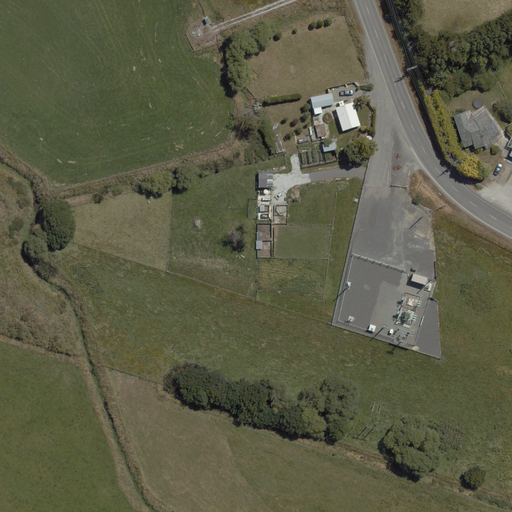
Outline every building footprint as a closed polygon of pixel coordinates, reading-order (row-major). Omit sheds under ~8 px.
[(323,109),(335,107),(332,92),(312,96),(316,118),(325,116),(323,109)] [(353,98),(336,104),(346,133),(363,127),(353,98)] [(477,154),(503,140),(482,101),(452,118),(467,148),(473,145),(477,154)] [(338,137),(323,138),(325,155),(340,153),(338,137)] [(412,281),(426,286),(428,277),(414,273),(412,281)] [(379,324),(370,322),(368,333),(377,334),(379,324)]
